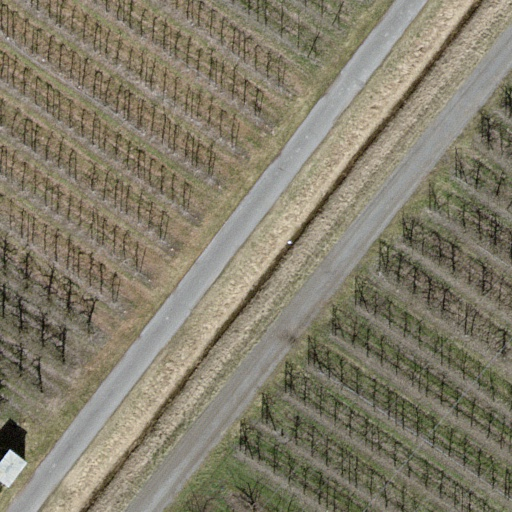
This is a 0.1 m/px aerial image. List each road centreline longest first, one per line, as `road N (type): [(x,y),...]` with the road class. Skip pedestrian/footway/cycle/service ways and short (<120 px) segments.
road 1 (track): [(21,511),(414,0)]
road 2 (track): [(511,45),(140,511)]
